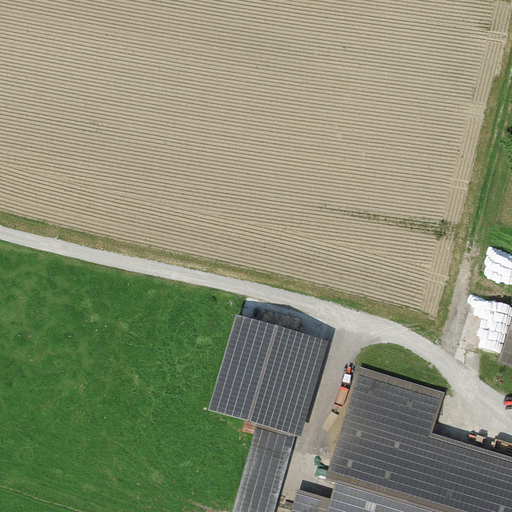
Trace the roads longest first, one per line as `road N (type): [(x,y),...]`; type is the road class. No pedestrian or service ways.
road 1 (track): [(0,231),(365,321),(418,346),(511,413)]
road 2 (track): [(511,91),(446,365)]
